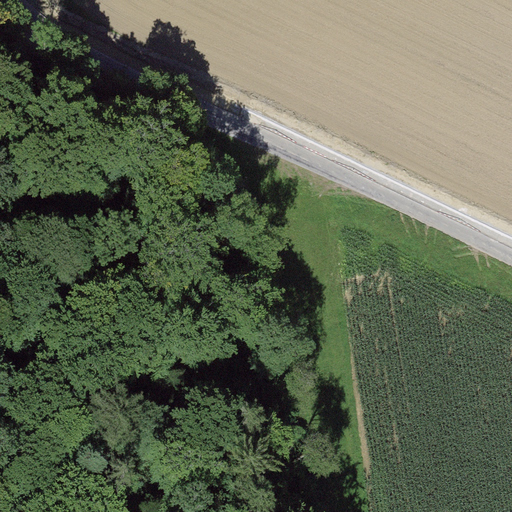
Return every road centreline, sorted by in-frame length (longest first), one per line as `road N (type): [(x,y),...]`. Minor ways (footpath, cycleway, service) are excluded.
road 1 (tertiary): [(8,0),(201,107),(511,256)]
road 2 (track): [(10,3),(18,217),(0,285)]
